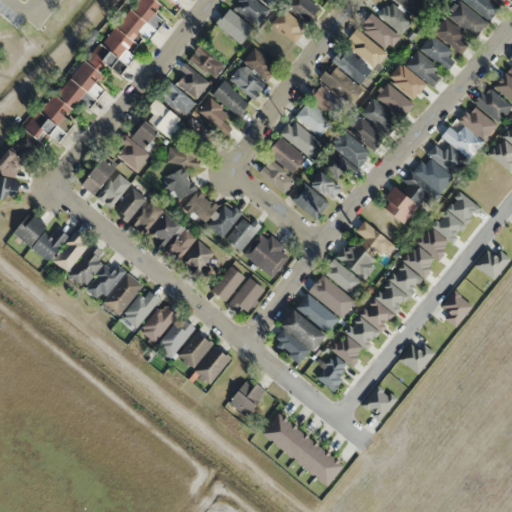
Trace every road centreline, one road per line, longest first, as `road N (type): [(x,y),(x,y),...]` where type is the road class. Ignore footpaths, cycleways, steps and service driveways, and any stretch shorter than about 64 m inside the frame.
road 1 (residential): [(511,26),(351,209),(248,345)]
road 2 (residential): [(52,184),(368,444)]
road 3 (residential): [(323,244),(235,166),(355,0)]
road 4 (residential): [(337,417),(511,198)]
road 5 (residential): [(52,184),(209,0)]
